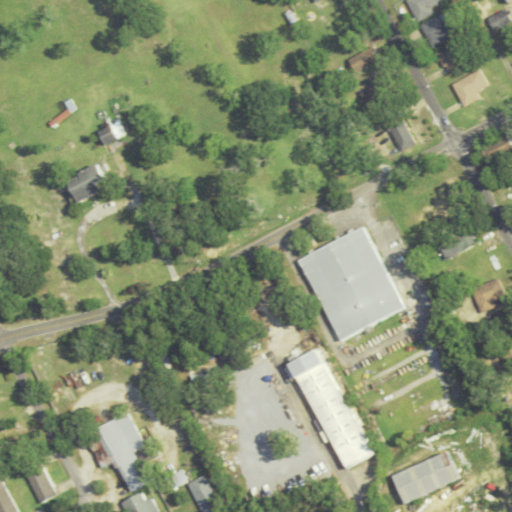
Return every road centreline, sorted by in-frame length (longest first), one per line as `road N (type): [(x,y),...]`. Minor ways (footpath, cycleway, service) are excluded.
road 1 (tertiary): [(0,340),(170,292),(399,172)]
road 2 (residential): [(85,493),(0,338)]
road 3 (tertiary): [(453,145),(374,0)]
road 4 (tertiary): [(511,251),(453,145)]
